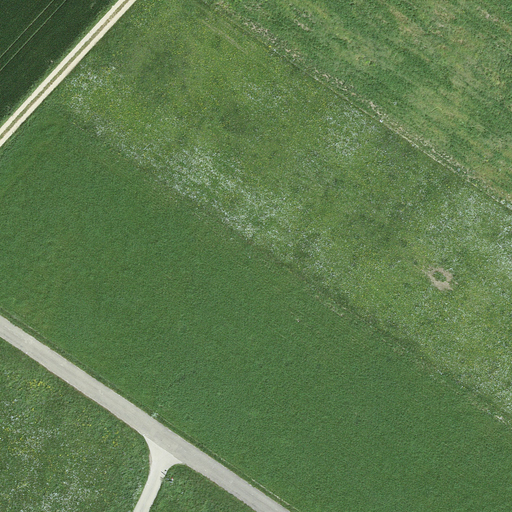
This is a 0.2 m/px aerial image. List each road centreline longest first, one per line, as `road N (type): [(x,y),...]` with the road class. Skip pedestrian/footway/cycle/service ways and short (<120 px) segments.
road 1 (unclassified): [(0,331),(262,511)]
road 2 (track): [(0,142),(130,0)]
